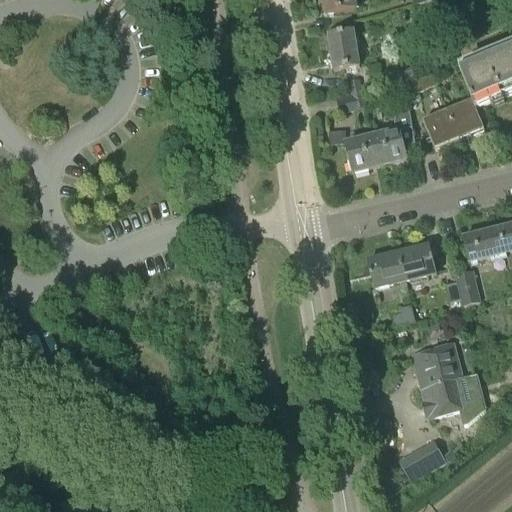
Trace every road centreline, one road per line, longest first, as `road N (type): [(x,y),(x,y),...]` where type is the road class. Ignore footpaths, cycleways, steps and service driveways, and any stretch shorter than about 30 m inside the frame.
road 1 (tertiary): [(345,511),(298,233)]
road 2 (tertiary): [(298,233),(258,0)]
road 3 (residential): [(298,233),(511,182)]
